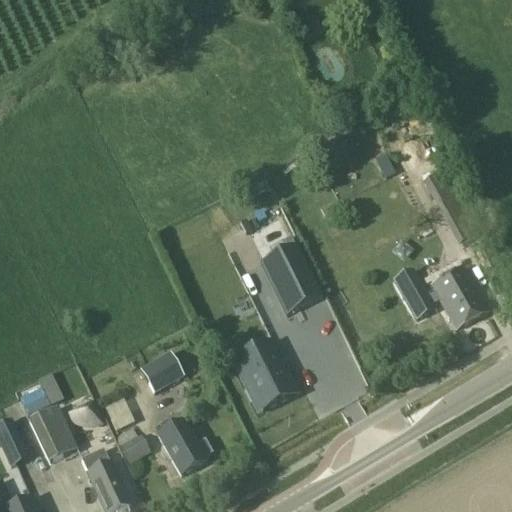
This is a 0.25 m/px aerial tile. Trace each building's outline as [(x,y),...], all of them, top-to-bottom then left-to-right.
[(485,235),(464,196),(454,202),(441,177),(422,188),(458,251),(485,235)] [(301,260),(265,278),(287,321),(323,303),(301,260)] [(439,305),(456,334),(488,316),(463,271),(420,296),(428,311),(439,305)] [(276,353),(244,368),(265,410),(292,396),(278,368),(283,366),(276,353)] [(170,357),(141,374),(154,397),(183,381),(170,357)] [(94,407),(68,418),(75,434),(101,423),(94,407)] [(50,468),(77,455),(57,412),(30,424),(50,468)] [(129,415),(112,423),(117,434),(134,426),(129,415)] [(12,425),(0,430),(0,448),(11,471),(29,462),(12,425)] [(183,426),(158,440),(167,456),(181,481),(207,466),(204,462),(213,457),(205,444),(196,449),(192,442),(183,426)] [(152,458),(143,439),(138,441),(133,432),(116,441),(129,468),(152,458)] [(104,453),(81,463),(88,478),(103,511),(126,511),(131,510),(111,468),(104,453)] [(12,511),(5,495),(0,497),(0,511),(35,511),(31,503),(12,511)]
